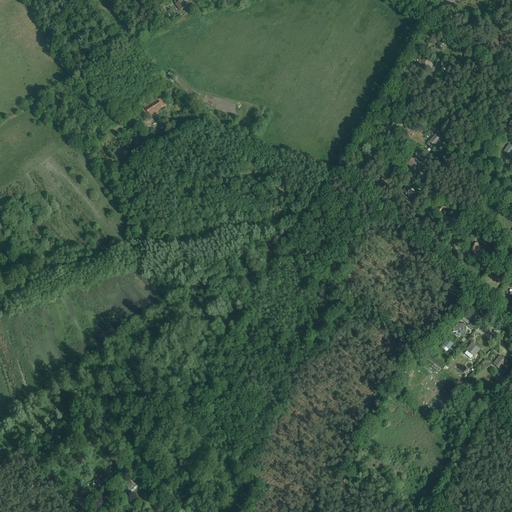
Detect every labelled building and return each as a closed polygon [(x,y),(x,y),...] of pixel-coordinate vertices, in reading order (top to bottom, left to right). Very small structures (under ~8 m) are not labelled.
[(184,0),(183,1),(182,0),(176,0),(174,2),(176,4),(175,5),(180,11),(185,7),(188,11),(191,9),(189,5),(189,4),(186,0),(184,0)] [(123,44),(119,37),(118,38),(115,34),(112,35),(115,39),(114,40),(119,47),(123,44)] [(78,41),(76,38),(74,35),(72,36),(68,39),(73,45),(78,41)] [(433,46),(431,49),(433,50),(432,51),(434,53),(435,52),(439,54),(440,52),(439,50),(440,48),(435,45),(433,47),(433,46)] [(420,65),(426,69),(430,62),(424,58),(420,65)] [(454,66),(461,70),(464,66),(457,61),(454,66)] [(167,74),(175,82),(178,78),(171,71),(167,74)] [(174,92),(167,96),(171,103),(178,98),(174,92)] [(141,111),(145,118),(149,116),(151,118),(156,114),(156,113),(163,108),(162,107),(166,105),(162,98),(158,100),(156,97),(143,105),(145,109),(141,111)] [(440,123),(447,127),(451,121),(444,117),(440,123)] [(162,134),(167,130),(164,124),(162,122),(156,126),(157,129),(155,130),(159,136),(162,134)] [(401,126),(399,125),(394,122),(390,127),(395,130),(397,132),(401,126)] [(411,135),(414,131),(407,126),(404,131),(411,135)] [(440,143),(444,139),(437,133),(429,142),(434,147),(438,142),(440,143)] [(510,156),(511,153),(511,145),(509,144),(503,151),(510,156)] [(366,163),(371,159),(365,151),(360,155),(366,163)] [(411,158),(407,164),(416,170),(420,164),(417,162),(418,161),(414,157),(413,159),(411,158)] [(255,170),(257,161),(250,159),(248,168),(255,170)] [(386,185),(391,181),(386,175),(382,179),(386,185)] [(277,190),(286,194),(288,188),(279,184),(277,190)] [(403,191),(409,197),(414,191),(407,186),(403,191)] [(265,204),(269,199),(267,197),(264,195),(260,199),(264,203),(265,204)] [(442,214),(449,207),(444,201),(436,209),(442,214)] [(477,252),(480,255),(484,249),(477,243),(470,251),(475,254),(477,252)] [(483,266),(480,269),(485,273),(488,270),(491,267),(487,263),(484,267),(483,266)] [(499,263),(494,270),(502,276),(505,271),(503,270),(505,267),(499,263)] [(476,312),(470,319),(473,322),(474,321),(475,322),(480,317),(478,315),(476,312)] [(472,330),(475,327),(470,322),(464,318),(462,320),(468,325),(467,326),(472,330)] [(465,324),(452,325),(453,332),(460,332),(460,335),(466,334),(466,331),(465,324)] [(449,350),(451,352),(452,352),(454,350),(453,350),(450,348),(453,344),(447,339),(443,345),(449,350)] [(472,345),(465,354),(471,359),(478,350),(472,345)] [(500,356),(493,365),(499,370),(506,361),(500,356)] [(413,371),(414,369),(410,367),(409,369),(407,367),(403,373),(406,374),(410,377),(414,371),(413,371)] [(502,370),(497,376),(500,379),(505,373),(502,370)] [(498,382),(494,379),(489,385),(493,389),(498,382)] [(112,479),(108,475),(106,472),(103,474),(106,477),(100,482),(98,480),(96,482),(95,480),(94,481),(101,488),(112,479)] [(90,473),(84,478),(87,482),(88,481),(87,480),(89,479),(89,478),(92,476),(90,473)] [(88,490),(94,485),(91,481),(85,486),(88,490)] [(136,485),(132,481),(130,482),(126,486),(129,488),(125,492),(128,495),(131,491),(136,485)] [(94,498),(87,505),(90,508),(96,501),(94,498)]
